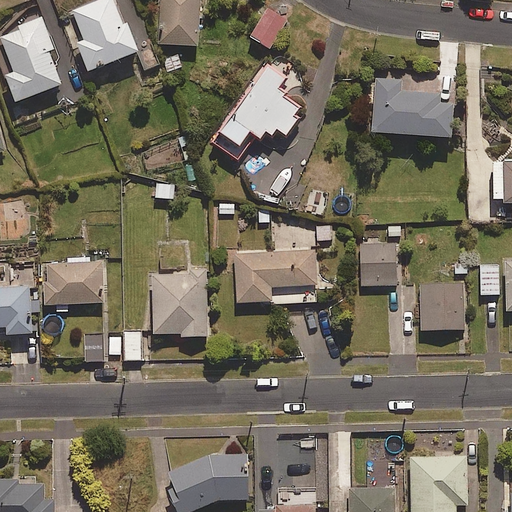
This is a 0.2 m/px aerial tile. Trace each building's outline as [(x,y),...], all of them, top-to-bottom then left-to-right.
[(130,25),(125,27),(114,0),(104,0),(74,11),(84,37),(77,39),(90,74),(141,55),(130,25)] [(200,49),(202,0),(162,0),(159,46),(200,49)] [(273,53),(291,22),(270,9),(252,40),(273,53)] [(81,89),(79,82),(71,64),(64,67),(58,70),(51,53),(56,51),(44,20),(2,36),(17,75),(8,78),(19,106),(65,88),(67,94),(81,89)] [(184,68),(179,53),(162,59),(168,74),(184,68)] [(247,154),(243,151),(253,137),(263,144),(269,135),(274,139),(278,133),(289,140),(302,121),(299,119),(304,110),(285,97),(287,94),(283,92),(290,82),(266,65),(212,145),(240,164),(247,154)] [(402,93),(403,74),(377,72),(373,136),(454,140),(456,106),(441,105),(442,95),(402,93)] [(511,206),(511,164),(496,166),(497,207),(511,206)] [(268,192),(261,170),(250,174),(257,195),(268,192)] [(323,216),(328,192),(310,189),(305,212),(323,216)] [(398,287),(397,245),(360,245),(360,288),(398,287)] [(318,303),(317,252),(238,253),(239,305),(273,304),(318,303)] [(105,256),(66,256),(66,267),(46,267),(47,306),(106,306),(105,256)] [(501,296),(499,266),(480,266),(482,297),(501,296)] [(185,334),(185,341),(210,340),(208,273),(153,274),(155,335),(185,334)] [(466,332),(465,284),(423,285),(424,333),(466,332)] [(34,336),(31,288),(0,289),(0,329),(8,329),(9,338),(34,336)] [(144,360),(143,331),(124,331),(125,361),(144,360)] [(105,362),(105,332),(85,332),(85,362),(105,362)] [(211,456),(166,474),(181,511),(200,511),(226,502),(248,503),(250,458),(211,456)] [(469,507),(468,458),(412,460),(413,511),(458,511),(458,508),(469,507)] [(57,511),(57,502),(46,501),(46,485),(20,485),(20,482),(0,482),(0,511),(57,511)] [(398,511),(398,491),(352,491),(351,511),(398,511)]
